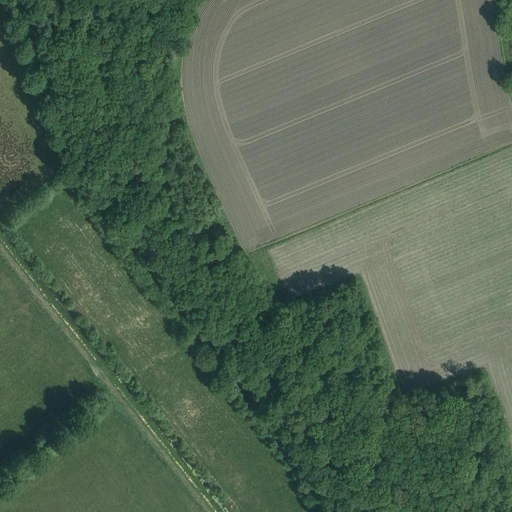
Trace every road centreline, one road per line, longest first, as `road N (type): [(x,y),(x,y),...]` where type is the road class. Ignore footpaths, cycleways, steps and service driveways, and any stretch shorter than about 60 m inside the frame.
road 1 (track): [(28,0),(92,175),(191,310)]
road 2 (track): [(191,310),(344,511)]
